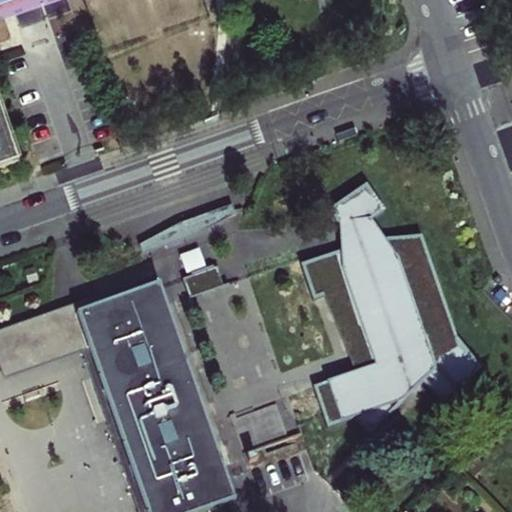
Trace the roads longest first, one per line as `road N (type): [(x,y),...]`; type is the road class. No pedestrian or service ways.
road 1 (residential): [(0,222),(456,64)]
road 2 (residential): [(511,229),(456,64)]
